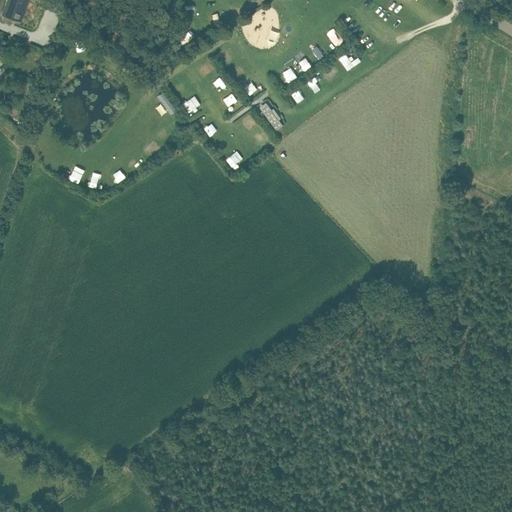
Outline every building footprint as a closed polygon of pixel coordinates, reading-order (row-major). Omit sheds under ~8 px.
[(7,0),(2,14),(21,21),(28,0),(7,0)] [(226,51),(219,58),(225,64),(232,57),(226,51)] [(210,63),(202,68),(207,75),(214,70),(210,63)] [(211,84),(216,90),(224,84),(219,77),(211,84)] [(163,92),(157,96),(171,114),(176,110),(163,92)] [(189,113),(202,104),(196,95),(183,104),(189,113)] [(266,106),(261,109),(262,111),(264,114),(276,130),(282,125),(278,120),(271,110),(267,104),(266,106)] [(160,107),(153,110),(156,117),(163,114),(160,107)] [(212,122),(203,126),(207,134),(216,129),(212,122)] [(159,124),(152,133),(165,143),(172,134),(159,124)] [(136,159),(130,164),(135,171),(142,166),(136,159)] [(70,165),(64,176),(75,181),(80,169),(70,165)] [(96,189),(98,180),(89,178),(87,187),(96,189)]
